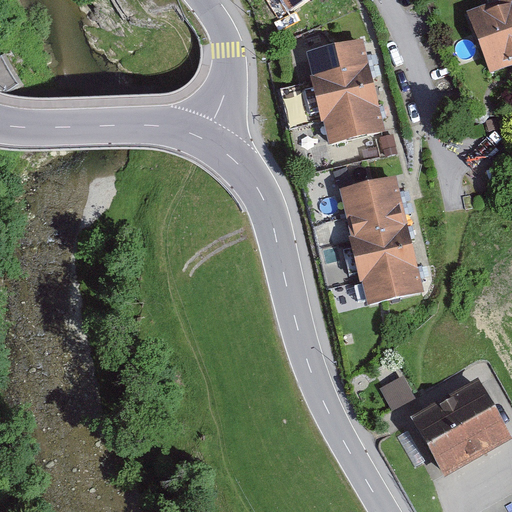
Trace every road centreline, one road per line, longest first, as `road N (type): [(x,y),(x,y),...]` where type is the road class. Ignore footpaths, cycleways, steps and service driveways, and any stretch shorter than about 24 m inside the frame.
road 1 (tertiary): [(204,140),(251,175),(274,227),(306,359),(384,511)]
road 2 (residential): [(383,0),(416,70),(454,198)]
road 3 (tertiary): [(204,140),(147,125),(0,124)]
road 4 (tertiary): [(200,0),(223,30),(229,67),(204,140)]
